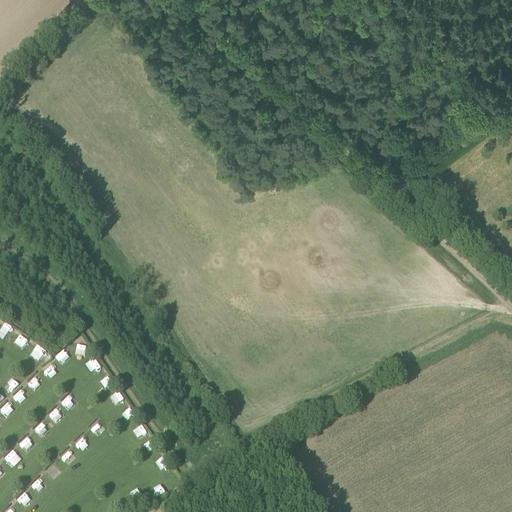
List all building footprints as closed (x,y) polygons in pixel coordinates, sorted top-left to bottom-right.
[(79,345),(76,352),(83,355),(86,347),(79,345)] [(63,352),(56,359),(62,365),(69,359),(63,352)] [(92,374),(100,368),(94,361),(87,366),(92,374)] [(42,370),(52,381),(60,374),(50,363),(42,370)] [(27,384),(34,390),(41,383),(34,377),(27,384)] [(11,381),(5,386),(11,392),(17,387),(11,381)] [(19,391),(13,397),(20,404),(26,398),(19,391)] [(62,403),(75,414),(81,407),(69,395),(62,403)] [(0,411),(0,412),(8,417),(13,409),(4,404),(0,411)] [(49,417),(56,424),(61,419),(55,412),(49,417)] [(42,439),(48,432),(41,425),(34,432),(42,439)] [(82,451),(89,444),(83,437),(75,444),(82,451)] [(26,441),(21,447),(28,453),(33,447),(26,441)] [(70,466),(74,461),(66,454),(62,459),(70,466)] [(52,467),(48,471),(53,477),(57,473),(52,467)] [(33,486),(40,494),(46,488),(39,480),(33,486)] [(152,490),(156,498),(164,494),(160,486),(152,490)] [(137,488),(129,492),(133,499),(141,495),(137,488)]
